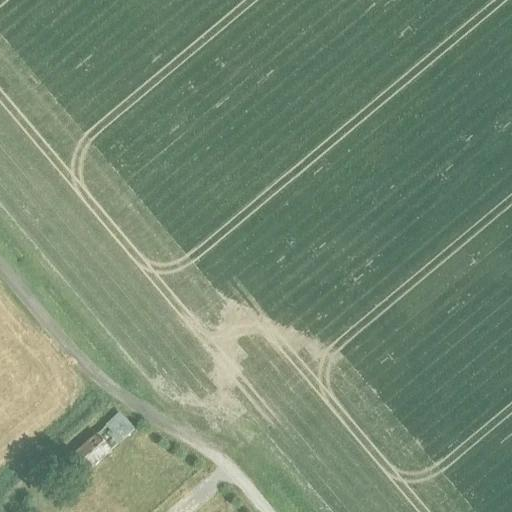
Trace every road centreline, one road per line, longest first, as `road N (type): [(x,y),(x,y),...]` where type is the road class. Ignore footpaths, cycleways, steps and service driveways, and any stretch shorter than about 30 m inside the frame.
road 1 (unclassified): [(267,511),(217,457),(99,379)]
road 2 (track): [(99,379),(0,265)]
